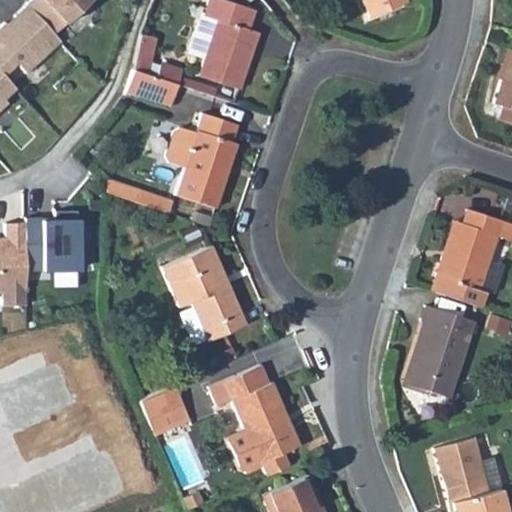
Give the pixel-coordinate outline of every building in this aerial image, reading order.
[(27,0),(23,4),(24,5),(52,34),(88,0),(27,0)] [(223,0),(206,0),(201,15),(214,19),(202,54),(195,76),(235,89),(254,32),(242,27),(248,9),(227,1),(223,0)] [(357,0),(365,18),(402,2),(401,0),(357,0)] [(3,23),(0,25),(0,74),(2,76),(8,70),(17,80),(58,42),(52,34),(24,5),(13,16),(16,25),(10,31),(3,23)] [(214,19),(201,15),(199,15),(186,49),(202,54),(214,19)] [(135,35),(128,70),(144,74),(151,38),(135,35)] [(488,104),(495,107),(500,109),(496,122),(511,128),(511,50),(506,49),(488,104)] [(128,70),(123,91),(126,93),(166,106),(173,84),(144,74),(128,70)] [(2,76),(0,74),(0,109),(6,104),(3,100),(14,89),(2,76)] [(495,107),(491,121),(496,122),(500,109),(495,107)] [(169,129),(161,152),(165,161),(180,165),(170,195),(210,208),(232,143),(227,142),(232,125),(197,113),(191,131),(176,126),(169,129)] [(101,180),(101,192),(164,213),(168,202),(101,180)] [(434,278),(430,290),(476,305),(481,291),(473,289),(492,234),(509,240),(511,230),(511,223),(463,208),(458,223),(454,222),(443,257),(438,256),(431,277),(434,278)] [(23,222),(22,270),(75,270),(75,211),(52,211),(52,219),(39,219),(39,217),(22,217),(23,222)] [(450,221),(438,256),(443,257),(454,222),(450,221)] [(0,304),(23,304),(22,270),(23,222),(2,222),(2,240),(0,239),(0,304)] [(205,245),(157,267),(175,307),(186,303),(203,339),(241,323),(205,245)] [(421,321),(401,382),(443,397),(468,320),(422,304),(417,320),(421,321)] [(61,313),(63,318),(75,315),(73,309),(61,313)] [(57,361),(0,385),(0,399),(14,432),(76,405),(57,361)] [(257,460),(263,474),(276,468),(286,464),(280,450),(295,442),(267,379),(263,381),(256,364),(219,380),(240,427),(222,435),(237,469),(257,460)] [(169,385),(136,399),(144,417),(169,406),(177,403),(169,385)] [(169,406),(144,417),(148,428),(173,417),(169,406)] [(426,474),(436,511),(510,511),(503,485),(498,487),(484,491),(475,460),(469,437),(429,447),(436,471),(426,474)] [(107,447),(0,494),(0,511),(78,511),(126,491),(107,447)] [(489,456),(475,460),(484,491),(498,487),(489,456)] [(258,493),(266,511),(316,511),(313,504),(316,503),(303,474),(258,493)]
